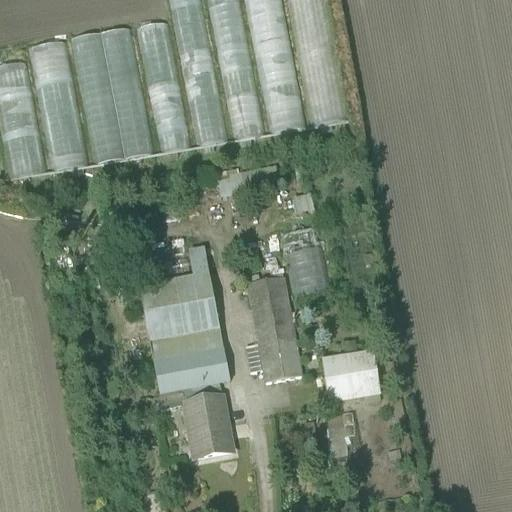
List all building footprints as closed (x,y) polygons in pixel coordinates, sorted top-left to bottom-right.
[(169,0),(195,151),(303,133),(279,0),(169,0)] [(319,0),(286,0),(303,85),(335,78),(319,0)] [(0,68),(0,132),(8,184),(159,160),(158,159),(188,154),(168,25),(135,30),(135,31),(68,41),(69,43),(25,50),(28,65),(0,68)] [(224,203),(279,192),(275,171),(238,178),(237,173),(219,176),(224,203)] [(291,220),(312,215),(307,197),(286,203),(291,220)] [(281,237),(293,297),(325,291),(313,231),(281,237)] [(161,410),(183,406),(181,396),(219,389),(229,387),(214,311),(208,278),(205,261),(198,262),(199,265),(190,267),(188,267),(191,281),(138,291),(144,323),(159,401),(161,410)] [(301,381),(289,316),(283,282),(247,289),(258,349),(245,351),(250,378),(263,375),(265,387),(301,381)] [(355,344),(342,347),(345,359),(358,357),(355,344)] [(323,363),(329,408),(381,401),(375,356),(323,363)] [(232,455),(221,398),(183,406),(194,463),(232,455)] [(324,460),(344,460),(343,419),(323,420),(324,460)] [(315,435),(314,427),(304,428),(305,437),(315,435)]
